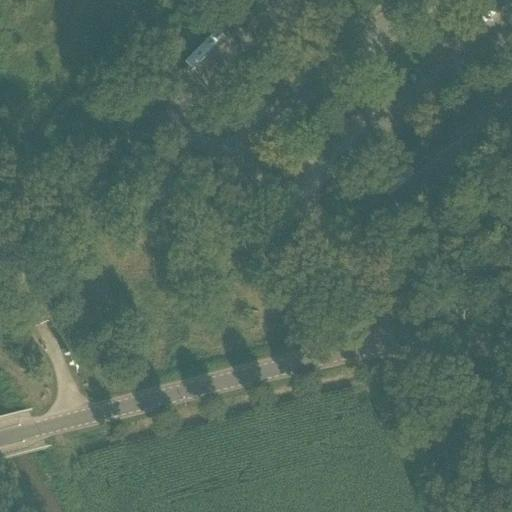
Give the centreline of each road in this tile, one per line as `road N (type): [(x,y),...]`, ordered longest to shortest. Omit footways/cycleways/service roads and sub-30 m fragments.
road 1 (unclassified): [(0,441),(400,346)]
road 2 (track): [(358,296),(184,219),(120,209),(77,217),(9,266)]
road 3 (track): [(511,500),(432,366),(400,346)]
road 4 (track): [(511,201),(370,308)]
